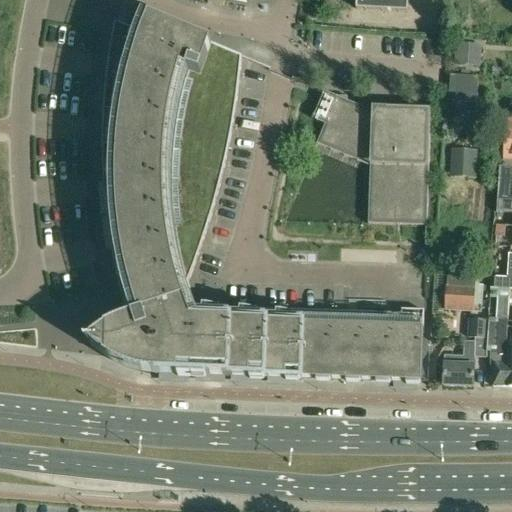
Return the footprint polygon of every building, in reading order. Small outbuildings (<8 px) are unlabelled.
[(357,0),(357,9),(407,12),(407,0),(357,0)] [(90,340),(90,346),(107,359),(110,361),(118,365),(123,368),(128,369),(133,371),(144,374),(150,374),(155,375),(235,378),(422,384),(424,312),(402,311),(401,316),(196,308),(188,283),(201,247),(213,210),(223,172),(231,134),(238,96),(241,70),(242,57),(143,16),(122,8),(122,10),(116,24),(116,25),(117,25),(111,61),(107,99),(105,137),(106,175),(109,213),(114,250),(124,296),(130,319),(124,321),(118,323),(112,326),(105,330),(99,334),(96,336),(90,340)] [(481,67),(482,47),(482,46),(456,44),(454,65),(481,67)] [(477,104),(479,78),(450,76),(449,102),(477,104)] [(317,145),(370,167),(370,168),(368,225),(427,227),(429,136),(431,111),(372,109),(372,112),(347,102),(348,97),(337,97),(337,98),(323,92),(312,119),(325,125),(317,145)] [(511,162),(511,118),(506,118),(503,162),(511,162)] [(453,148),(451,172),(476,174),(478,151),(453,148)] [(498,201),(495,227),(509,229),(511,203),(498,201)] [(493,369),(493,387),(507,387),(507,388),(511,387),(511,347),(509,348),(509,353),(507,353),(511,278),(511,254),(490,254),(489,277),(491,277),(488,321),(485,359),(487,359),(487,349),(491,349),(490,353),(490,369),(493,369)] [(445,311),(472,313),(471,320),(488,321),(491,277),(489,277),(447,275),(445,311)] [(473,389),(474,359),(485,359),(488,321),(471,320),(468,320),(467,340),(475,340),(475,343),(464,343),(463,358),(445,357),(444,387),(473,389)] [(453,509),(495,507),(495,492),(452,493),(453,509)]
